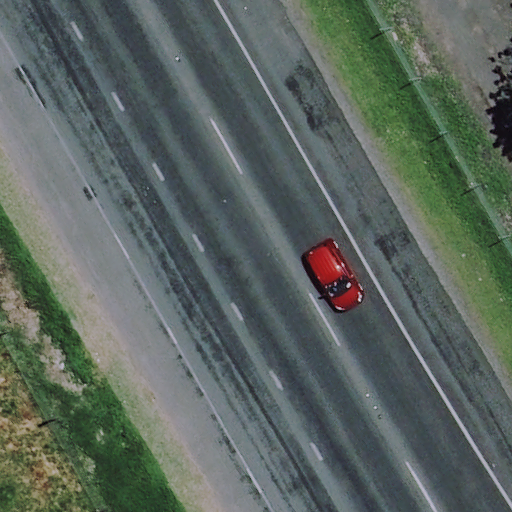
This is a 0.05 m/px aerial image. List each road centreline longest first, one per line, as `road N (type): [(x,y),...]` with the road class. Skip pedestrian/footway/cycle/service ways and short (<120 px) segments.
road 1 (secondary): [(340,347),(143,0)]
road 2 (secondary): [(448,511),(340,347)]
road 3 (secondary): [(415,511),(340,347)]
